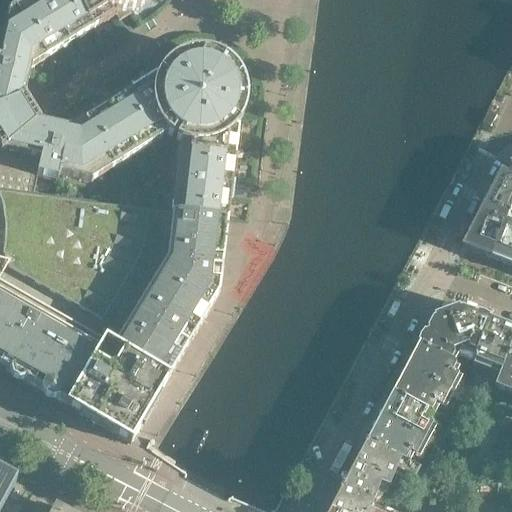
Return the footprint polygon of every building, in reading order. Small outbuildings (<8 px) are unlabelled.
[(0,115),(26,100),(25,98),(24,99),(23,97),(30,69),(116,18),(118,22),(129,15),(128,13),(147,3),(149,0),(26,0),(7,12),(0,40),(0,115)] [(149,147),(167,136),(170,139),(179,126),(183,128),(175,142),(179,144),(176,164),(171,204),(170,215),(226,222),(229,200),(231,200),(233,182),(231,181),(237,131),(234,130),(237,127),(238,126),(240,122),(241,120),(242,117),(242,116),(243,114),(244,111),(244,109),(245,106),(245,102),(245,101),(245,97),(244,96),(244,94),(244,91),(243,87),(242,86),(241,82),(239,78),(236,74),(233,70),(231,68),(229,65),(225,62),(221,60),(217,58),(214,56),(209,55),(206,54),(201,54),(196,54),(191,54),(188,55),(185,55),(181,56),(178,58),(174,60),(171,62),(167,65),(163,68),(162,66),(151,73),(154,78),(68,131),(40,124),(39,122),(40,122),(35,114),(28,104),(26,100),(0,115),(0,153),(3,152),(39,160),(35,178),(56,183),(58,175),(90,183),(120,165),(121,165),(150,147),(149,147)] [(491,128),(497,116),(489,112),(483,124),(491,128)] [(218,296),(226,234),(226,222),(170,215),(171,204),(176,164),(179,144),(175,142),(183,128),(179,126),(170,139),(167,136),(149,147),(150,147),(121,165),(120,165),(90,183),(58,175),(56,183),(35,178),(39,160),(3,152),(0,153),(0,368),(65,406),(65,408),(81,418),(79,420),(111,439),(113,436),(129,446),(139,429),(142,431),(160,399),(158,398),(167,381),(218,296)] [(511,170),(507,175),(467,250),(499,263),(511,228),(511,170)] [(511,267),(511,228),(499,263),(511,267)] [(471,354),(484,322),(480,321),(481,319),(479,318),(479,320),(475,318),(475,317),(474,316),(473,317),(459,311),(457,312),(456,310),(445,314),(458,350),(465,348),(467,353),(471,354)] [(458,350),(445,314),(431,319),(431,321),(429,322),(422,336),(422,335),(420,337),(419,338),(418,339),(417,340),(416,342),(416,344),(415,346),(415,348),(416,346),(417,347),(449,363),(451,358),(449,354),(458,350)] [(499,374),(511,340),(511,331),(486,322),(487,321),(485,321),(484,322),(471,354),(475,364),(499,374)] [(511,340),(499,374),(493,387),(511,394),(511,340)] [(448,376),(451,370),(449,363),(417,347),(416,346),(415,348),(416,348),(403,372),(445,394),(453,379),(448,376)] [(445,394),(403,372),(390,396),(427,416),(432,408),(437,411),(445,394)] [(420,444),(427,429),(422,426),(427,416),(390,396),(365,443),(403,464),(406,457),(411,460),(420,444)] [(453,462),(464,441),(464,440),(455,435),(444,457),(453,462)] [(410,484),(416,471),(403,464),(365,443),(339,491),(373,506),(378,505),(380,499),(382,500),(392,478),(410,484)] [(441,484),(453,462),(443,457),(440,455),(432,470),(427,467),(423,475),(431,479),(441,484)] [(136,491),(125,511),(167,511),(184,480),(185,478),(185,477),(185,476),(184,475),(162,460),(136,491)] [(470,486),(470,475),(449,475),(449,486),(470,486)] [(0,506),(5,497),(12,485),(0,478),(0,506)] [(16,503),(23,491),(12,485),(5,497),(16,503)] [(22,506),(28,493),(23,491),(16,503),(22,506)] [(369,511),(373,506),(339,491),(328,511),(369,511)] [(0,511),(18,511),(22,506),(16,503),(5,497),(0,506),(0,511)]
